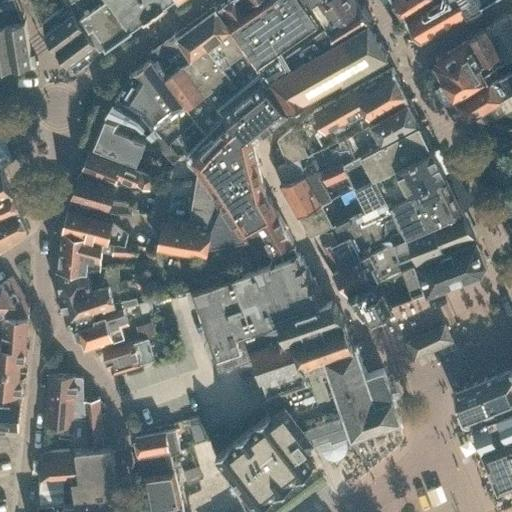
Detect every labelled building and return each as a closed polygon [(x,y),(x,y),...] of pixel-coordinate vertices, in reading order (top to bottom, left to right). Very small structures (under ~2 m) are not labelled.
[(0,0),(0,66),(27,62),(28,67),(37,66),(35,53),(31,53),(27,17),(25,18),(18,0),(0,0)] [(68,1),(98,41),(103,37),(107,43),(132,26),(128,22),(142,12),(143,14),(162,1),(161,0),(69,0),(70,0),(68,1)] [(326,16),(314,0),(226,0),(218,6),(257,62),(262,70),(285,50),(320,20),(323,18),(326,16)] [(337,22),(360,7),(355,0),(321,0),(323,1),(322,2),(337,22)] [(434,0),(393,0),(406,17),(434,0)] [(448,0),(437,0),(407,17),(421,40),(458,18),(448,0)] [(448,0),(458,18),(483,4),(480,0),(448,0)] [(101,46),(98,41),(68,1),(43,19),(45,30),(72,67),(101,46)] [(216,7),(151,55),(187,106),(207,132),(227,113),(219,106),(247,83),(261,70),(216,7)] [(333,40),(368,21),(371,19),(360,7),(337,22),(329,26),(323,18),(285,50),(294,63),(333,40)] [(511,10),(486,26),(501,52),(504,57),(506,56),(511,63),(511,64),(511,10)] [(387,53),(368,21),(333,40),(294,63),(285,50),(262,70),(266,78),(288,109),(289,110),(311,97),(387,53)] [(505,59),(504,57),(501,52),(486,26),(467,38),(480,59),(483,63),(490,59),(495,66),(505,59)] [(477,61),(480,59),(467,38),(436,57),(435,63),(447,83),(446,86),(451,94),(454,95),(457,98),(499,74),(496,68),(485,74),(477,61)] [(117,94),(143,110),(178,149),(187,150),(188,150),(207,132),(187,106),(151,55),(133,68),(134,70),(130,74),(126,79),(117,94)] [(342,137),(370,121),(409,99),(393,66),(314,109),(325,130),(333,126),(340,138),(342,137)] [(499,74),(457,98),(468,117),(511,90),(511,67),(502,72),(499,74)] [(227,113),(189,151),(223,202),(222,203),(212,227),(209,246),(208,246),(208,247),(248,240),(259,261),(273,253),(272,251),(256,221),(277,209),(266,190),(266,189),(254,139),(288,111),(288,110),(288,109),(266,78),(261,72),(219,106),(227,113)] [(160,131),(143,110),(117,94),(105,112),(122,119),(135,124),(152,139),(160,131)] [(352,157),(420,121),(409,99),(370,121),(342,137),(349,149),(339,155),(341,159),(345,159),(352,157)] [(122,119),(105,112),(91,147),(136,164),(144,143),(155,148),(157,143),(152,139),(141,129),(138,133),(120,126),(122,119)] [(420,121),(352,157),(345,159),(341,159),(322,168),(328,182),(348,172),(355,184),(433,145),(420,121)] [(299,157),(307,153),(296,122),(278,137),(287,161),(291,160),(292,159),(299,157)] [(0,197),(12,192),(1,167),(0,167),(0,166),(0,164),(14,159),(2,131),(0,132),(0,197)] [(390,201),(410,191),(446,173),(433,146),(354,185),(366,208),(387,197),(390,201)] [(117,174),(137,182),(141,171),(90,150),(82,169),(114,182),(117,174)] [(291,160),(287,161),(278,165),(284,181),(305,174),(299,157),(292,159),(291,160)] [(212,227),(222,203),(199,168),(190,225),(164,220),(159,245),(207,254),(208,247),(208,246),(211,228),(212,227)] [(284,181),(281,183),(289,198),(290,200),(299,215),(307,210),(322,203),(332,197),(316,169),(305,174),(284,181)] [(141,171),(137,182),(150,187),(154,176),(141,171)] [(397,237),(463,208),(467,206),(450,171),(446,173),(410,191),(390,201),(387,197),(366,208),(332,224),(327,226),(332,237),(322,241),(338,269),(368,252),(397,237)] [(133,206),(133,203),(133,200),(112,199),(116,187),(81,173),(71,198),(117,210),(139,211),(139,207),(133,206)] [(0,216),(18,209),(19,208),(13,193),(0,198),(0,216)] [(307,210),(299,215),(310,235),(327,226),(332,224),(322,203),(307,210)] [(68,210),(63,229),(103,239),(114,241),(124,241),(127,229),(112,225),(115,215),(69,204),(68,210)] [(477,237),(463,208),(397,237),(368,252),(338,269),(333,272),(348,292),(373,280),(402,266),(416,260),(477,237)] [(18,209),(0,216),(0,249),(29,231),(18,209)] [(256,221),(272,251),(293,239),(277,209),(256,221)] [(101,266),(103,239),(63,229),(62,228),(58,269),(101,266)] [(486,262),(477,237),(416,260),(402,266),(413,296),(482,271),(486,262)] [(193,289),(220,368),(255,356),(269,395),(264,397),(270,412),(217,452),(258,507),(273,495),(272,494),(276,491),(277,492),(294,480),(293,478),(297,475),(298,477),(313,465),(302,450),(309,445),(307,444),(308,443),(318,440),(323,451),(324,454),(325,455),(327,457),(330,458),(331,458),(335,459),(338,458),(341,457),(343,455),(345,453),(346,452),(347,450),(347,447),(347,444),(347,442),(345,436),(352,433),(352,435),(401,418),(384,367),(367,373),(357,344),(354,345),(345,318),(333,299),(324,303),(314,276),(312,276),(310,271),(308,271),(303,257),(302,257),(299,251),(298,252),(294,240),(273,253),(276,255),(271,261),(254,267),(243,271),(193,289)] [(124,241),(114,241),(113,253),(137,254),(138,242),(124,241)] [(243,271),(254,267),(249,252),(238,256),(243,271)] [(59,293),(63,305),(111,291),(122,288),(118,263),(106,264),(106,270),(58,274),(59,293)] [(9,311),(7,307),(25,296),(13,275),(0,282),(0,315),(1,318),(4,318),(5,318),(5,313),(9,311)] [(373,280),(348,292),(367,314),(392,304),(383,287),(379,289),(373,280)] [(111,291),(63,305),(67,324),(116,308),(138,302),(137,296),(114,301),(111,291)] [(0,320),(4,320),(2,342),(27,344),(30,303),(22,302),(9,311),(5,313),(5,318),(4,318),(1,318),(0,315),(0,320)] [(124,307),(73,324),(77,335),(78,335),(82,336),(86,347),(125,334),(122,324),(129,322),(124,307)] [(153,319),(138,324),(142,336),(156,331),(153,319)] [(444,325),(409,341),(415,355),(450,338),(444,325)] [(134,340),(104,350),(108,364),(111,363),(113,371),(140,362),(142,366),(157,362),(152,347),(138,351),(134,340)] [(0,389),(23,391),(27,344),(2,342),(0,342),(0,389)] [(511,366),(453,390),(468,426),(473,424),(497,488),(511,482),(511,366)] [(50,372),(45,423),(73,425),(74,415),(86,416),(87,442),(104,440),(99,396),(84,398),(84,374),(50,372)] [(0,422),(21,424),(22,395),(0,393),(0,422)] [(169,398),(127,412),(135,433),(177,419),(169,398)] [(135,436),(142,471),(161,468),(161,470),(175,467),(171,452),(181,448),(176,427),(135,436)] [(202,429),(192,431),(195,440),(204,437),(202,429)] [(73,477),(77,500),(116,498),(122,497),(112,443),(76,448),(78,476),(73,477)] [(78,476),(76,448),(43,450),(40,479),(63,477),(73,477),(78,476)] [(203,476),(199,464),(184,469),(188,481),(203,476)] [(183,504),(175,467),(161,470),(161,468),(142,471),(150,510),(183,504)] [(40,479),(40,491),(65,489),(63,477),(40,479)] [(66,501),(65,489),(40,491),(39,504),(66,501)] [(125,511),(122,497),(116,498),(77,500),(66,501),(39,504),(38,511),(125,511)]
